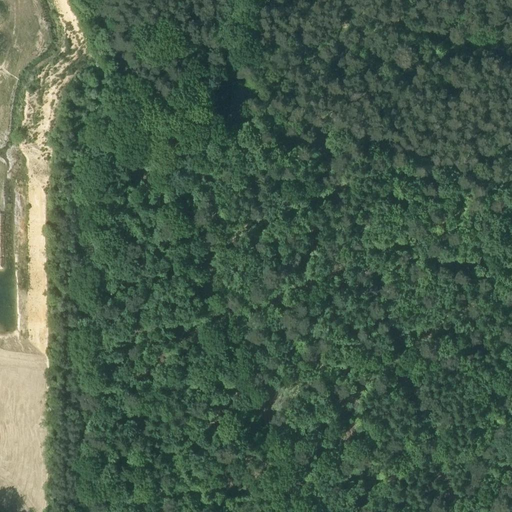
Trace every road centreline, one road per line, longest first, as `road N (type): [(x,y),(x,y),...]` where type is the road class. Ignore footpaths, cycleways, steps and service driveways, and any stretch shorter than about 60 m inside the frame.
road 1 (track): [(89,0),(182,206),(301,511)]
road 2 (track): [(511,184),(211,105)]
road 3 (track): [(511,53),(322,0)]
